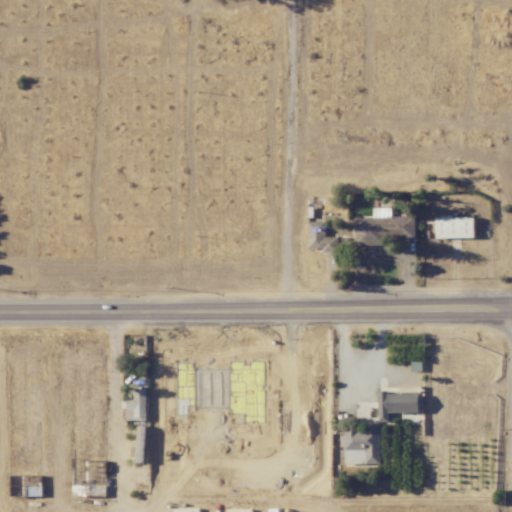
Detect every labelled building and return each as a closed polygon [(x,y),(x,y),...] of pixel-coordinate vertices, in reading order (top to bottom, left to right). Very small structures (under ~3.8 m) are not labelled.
[(354,218),(355,242),(415,241),(415,216),(391,216),(391,208),(373,208),(373,218),(354,218)] [(474,237),(474,217),(435,218),(436,238),(474,237)] [(105,339),(88,339),(89,373),(105,373),(104,362),(106,362),(105,339)] [(419,412),(419,393),(388,394),(388,387),(378,387),(379,422),(389,422),(389,413),(419,412)] [(145,389),(134,389),(134,399),(126,399),(126,421),(146,420),(145,389)] [(380,464),(379,423),(362,423),(362,426),(343,427),(343,450),(367,450),(367,464),(380,464)] [(366,465),(366,450),(344,451),(344,465),(366,465)]
